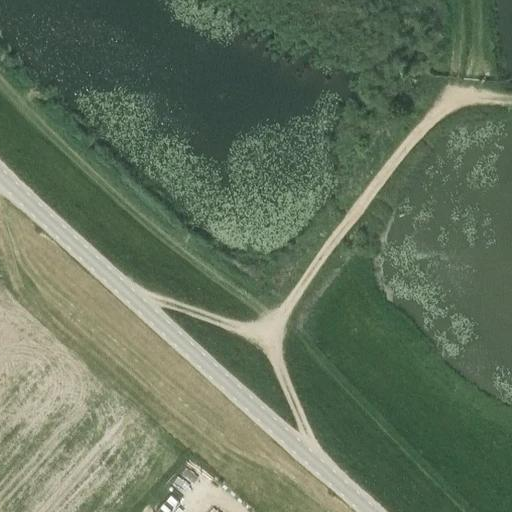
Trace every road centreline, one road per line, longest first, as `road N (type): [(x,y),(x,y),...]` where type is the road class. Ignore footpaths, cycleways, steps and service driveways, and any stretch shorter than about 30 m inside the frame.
road 1 (track): [(480,0),(484,101),(449,101),(369,200),(272,346),(311,467)]
road 2 (unclassified): [(364,511),(0,181)]
